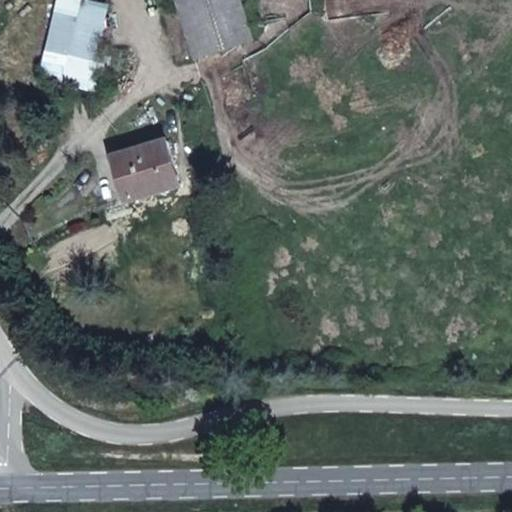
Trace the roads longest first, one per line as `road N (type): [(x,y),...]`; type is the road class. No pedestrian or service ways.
road 1 (unclassified): [(511,409),(264,409),(164,437),(110,436),(70,417),(8,364)]
road 2 (tertiary): [(511,476),(4,488)]
road 3 (track): [(123,0),(149,59),(122,103),(0,224)]
road 4 (unclassified): [(4,488),(8,364)]
